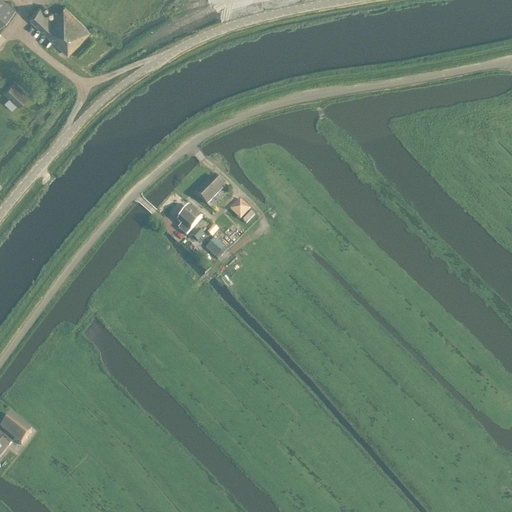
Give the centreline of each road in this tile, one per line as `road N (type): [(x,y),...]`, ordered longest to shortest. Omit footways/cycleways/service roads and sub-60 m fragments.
road 1 (tertiary): [(0,365),(108,222),(196,140),(315,93),(511,60)]
road 2 (unclassified): [(0,218),(72,132),(157,63),(251,20),(363,0)]
